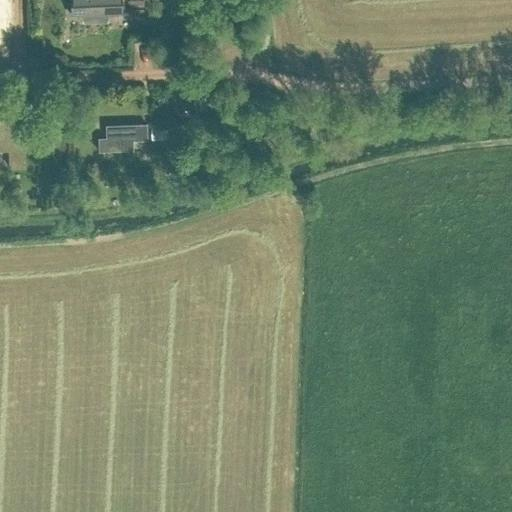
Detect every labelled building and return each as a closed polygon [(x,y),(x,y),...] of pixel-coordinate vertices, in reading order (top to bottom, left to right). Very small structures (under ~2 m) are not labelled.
[(70,0),(70,10),(77,10),(84,21),(105,21),(110,9),(120,9),(120,0),(119,0),(70,0)] [(193,96),(195,117),(206,115),(204,95),(193,96)] [(22,164),(21,121),(0,121),(0,145),(9,146),(10,164),(22,164)] [(105,136),(97,137),(97,150),(132,149),(132,139),(146,139),(146,122),(104,124),(105,136)] [(51,138),(51,150),(67,150),(67,138),(51,138)]
